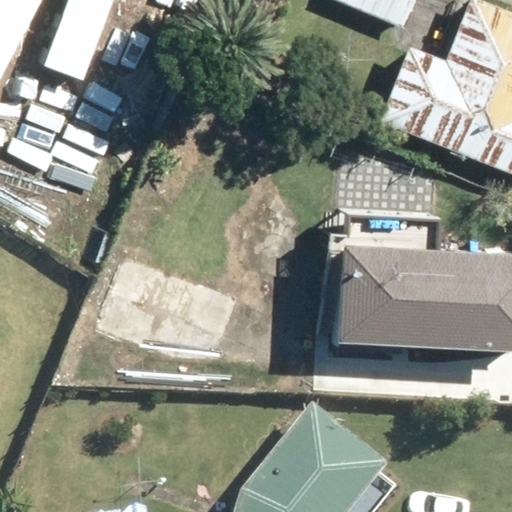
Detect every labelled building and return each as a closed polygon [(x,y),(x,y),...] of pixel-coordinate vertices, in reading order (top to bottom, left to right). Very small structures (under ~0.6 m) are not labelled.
[(415,0),(332,0),(332,1),(407,26),(415,0)] [(511,8),(491,0),(465,0),(442,55),(410,41),(381,109),(511,165),(511,8)] [(296,228),(293,332),(504,339),(508,235),(296,228)] [(243,299),(124,245),(89,323),(208,377),(243,299)] [(348,511),(384,470),(309,405),(237,495),(232,511),(348,511)]
